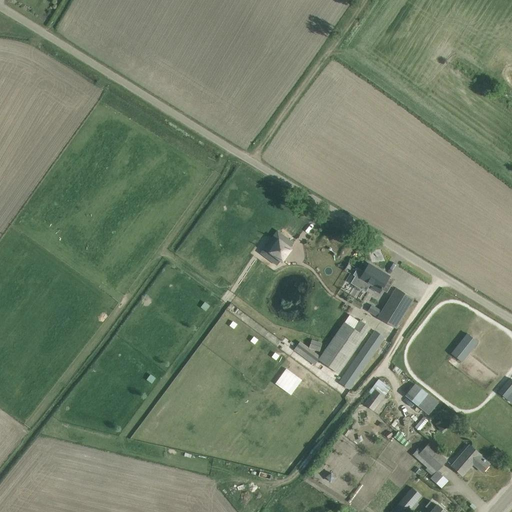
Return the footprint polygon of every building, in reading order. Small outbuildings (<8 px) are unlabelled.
[(283,229),(295,237),(310,217),(298,209),(283,229)] [(277,231),(261,253),(277,265),(293,243),(277,231)] [(356,276),(351,283),(365,291),(370,284),(373,285),(371,288),(379,292),(381,289),(386,293),(391,285),(386,282),(389,276),(381,271),(381,272),(377,270),(377,269),(369,264),(364,272),(357,268),(354,275),(356,276)] [(395,328),(414,298),(396,288),(378,318),(395,328)] [(224,310),(144,435),(150,438),(151,437),(160,443),(163,438),(173,444),(176,441),(187,448),(190,443),(200,450),(269,342),(264,338),(264,337),(255,331),(256,330),(224,310)] [(354,329),(344,322),(318,359),(338,374),(370,328),(360,320),(354,329)] [(349,390),(385,337),(375,330),(339,382),(349,390)] [(474,339),(468,333),(452,353),(458,359),(474,339)] [(378,352),(383,356),(392,344),(387,340),(378,352)] [(202,447),(210,453),(280,350),(272,344),(202,447)] [(282,351),(214,449),(222,455),(289,356),(282,351)] [(270,458),(290,472),(342,397),(334,391),(335,390),(291,360),(225,453),(233,458),(236,452),(245,458),(249,453),(258,459),(259,458),(267,463),(270,458)] [(511,391),(511,379),(510,378),(499,392),(506,398),(511,391)] [(415,382),(405,391),(429,411),(437,401),(415,382)] [(368,398),(364,403),(370,408),(376,399),(380,402),(384,396),(374,389),(371,394),(368,398)] [(436,424),(441,431),(447,428),(441,420),(436,424)] [(392,437),(405,446),(408,440),(395,432),(392,437)] [(416,450),(412,455),(427,468),(425,470),(432,476),(447,460),(434,448),(436,446),(431,441),(429,443),(428,443),(424,448),(423,447),(419,453),(416,450)] [(480,455),(470,446),(469,445),(451,466),(462,475),(472,464),(482,472),(489,464),(479,455),(480,455)] [(407,511),(421,495),(412,487),(390,511),(407,511)] [(430,511),(445,511),(437,505),(436,506),(430,500),(425,507),(431,511),(430,511)]
